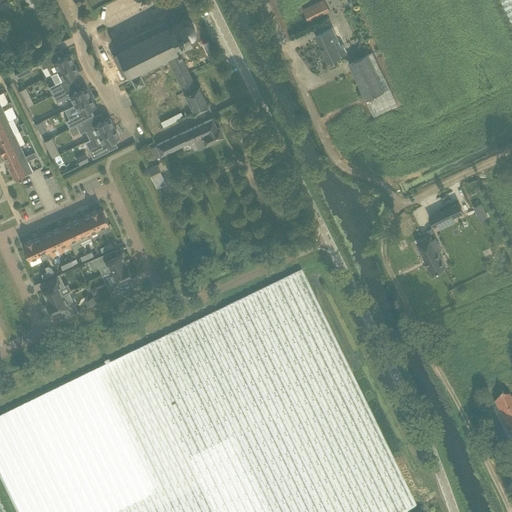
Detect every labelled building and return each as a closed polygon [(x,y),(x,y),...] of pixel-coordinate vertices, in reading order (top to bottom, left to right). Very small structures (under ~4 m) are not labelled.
[(321,0),(303,9),(308,20),(330,10),(324,0),(321,0)] [(511,0),(501,0),(511,22),(511,0)] [(113,54),(112,54),(115,61),(120,59),(124,66),(119,68),(122,75),(123,74),(127,72),(130,78),(131,78),(132,81),(135,86),(144,82),(141,75),(147,71),(146,70),(162,62),(162,64),(168,60),(193,112),(196,110),(197,112),(202,109),(201,108),(208,105),(198,84),(195,85),(180,54),(182,53),(178,45),(191,39),(190,37),(192,36),(194,34),(195,31),(195,29),(194,26),(192,24),(190,23),(188,22),(185,22),(183,23),(182,21),(169,28),(166,20),(114,46),(117,53),(113,55),(113,54)] [(315,36),(328,61),(347,51),(343,43),(340,44),(332,27),(315,36)] [(46,66),(50,74),(57,71),(73,63),(72,61),(73,59),(71,55),(69,54),(68,53),(63,55),(61,54),(59,49),(60,49),(60,48),(38,59),(43,68),(46,66)] [(366,99),(374,115),(397,104),(372,51),(349,63),(366,99)] [(26,58),(12,66),(13,69),(14,69),(14,70),(17,76),(31,69),(26,58)] [(48,86),(52,94),(76,83),(75,82),(73,83),(71,77),(72,75),(78,72),(73,63),(57,71),(60,76),(59,81),(48,86)] [(71,98),(74,104),(90,96),(85,86),(79,89),(77,88),(76,88),(74,84),(76,83),(52,94),(56,102),(66,96),(71,98)] [(17,91),(25,107),(27,106),(33,103),(25,87),(17,91)] [(65,120),(69,127),(100,112),(91,116),(88,110),(90,108),(95,106),(90,96),(74,104),(77,110),(76,115),(65,120)] [(0,123),(8,120),(3,110),(2,107),(0,108),(0,123)] [(85,130),(89,138),(97,134),(114,126),(109,116),(104,119),(102,119),(99,113),(100,112),(69,127),(69,128),(76,125),(80,132),(85,130)] [(169,117),(160,121),(163,126),(171,122),(169,117)] [(155,145),(160,155),(193,139),(197,148),(205,145),(223,136),(219,127),(217,128),(212,118),(155,145)] [(0,139),(14,132),(8,120),(0,123),(0,139)] [(35,124),(40,133),(47,129),(42,120),(35,124)] [(93,147),(89,150),(93,158),(117,145),(115,146),(113,141),(113,139),(119,136),(118,134),(118,133),(116,128),(115,128),(114,126),(97,134),(101,143),(93,147)] [(76,127),(70,129),(72,135),(78,132),(76,127)] [(2,154),(20,145),(14,132),(0,139),(0,150),(2,154)] [(51,137),(44,141),(47,147),(54,143),(51,137)] [(26,158),(25,155),(20,145),(2,154),(8,166),(26,158)] [(77,158),(80,164),(87,160),(84,154),(77,158)] [(14,179),(32,171),(27,160),(26,158),(8,166),(14,179)] [(458,202),(440,211),(443,217),(451,214),(452,217),(463,212),(458,202)] [(472,205),(477,219),(485,216),(480,202),(472,205)] [(90,213),(97,228),(108,223),(101,208),(97,210),(97,209),(90,212),(90,213)] [(81,217),(88,233),(97,228),(90,213),(81,217)] [(81,217),(71,222),(78,237),(80,242),(90,238),(88,233),(81,217)] [(61,226),(68,241),(78,237),(71,222),(61,226)] [(61,226),(52,231),(59,246),(68,241),(61,226)] [(42,235),(49,250),(59,246),(52,231),(42,235)] [(42,235),(32,239),(39,255),(41,260),(51,255),(48,251),(49,250),(42,235)] [(432,236),(418,242),(432,273),(446,267),(438,251),(442,250),(436,237),(433,239),(432,236)] [(26,242),(22,244),(29,259),(39,255),(32,239),(25,242),(26,242)] [(103,263),(98,265),(102,273),(108,270),(109,270),(125,263),(121,252),(104,259),(102,261),(103,263)] [(99,255),(87,261),(91,268),(98,265),(103,263),(102,261),(99,255)] [(109,270),(108,270),(114,283),(131,275),(126,263),(125,263),(109,270)] [(64,286),(59,273),(43,281),(47,289),(43,291),(44,293),(43,294),(45,299),(47,299),(47,300),(62,293),(60,288),(64,286)] [(0,420),(0,479),(15,511),(407,511),(415,509),(301,274),(0,420)] [(125,289),(122,283),(110,289),(113,295),(125,289)] [(95,286),(90,288),(92,295),(98,293),(95,286)] [(62,293),(47,300),(53,313),(64,308),(67,316),(77,311),(74,303),(68,305),(62,293)] [(91,297),(85,300),(88,306),(94,303),(91,297)] [(495,406),(510,436),(511,434),(511,402),(510,398),(495,406)]
